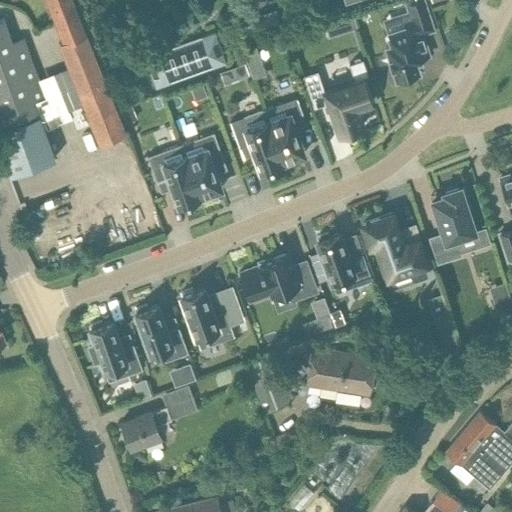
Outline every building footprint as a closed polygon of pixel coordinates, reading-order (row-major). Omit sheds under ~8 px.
[(58,41),(74,81),(83,107),(86,106),(99,141),(125,131),(122,124),(117,111),(74,0),(49,0),(64,39),(58,41)] [(438,32),(427,0),(421,0),(409,4),(414,20),(407,22),(408,26),(390,32),(393,44),(388,46),(398,79),(423,71),(421,63),(428,60),(427,59),(434,56),(427,36),(438,32)] [(355,15),(339,20),(342,32),(358,27),(355,15)] [(46,95),(24,36),(11,41),(3,18),(0,19),(0,124),(39,111),(35,100),(46,95)] [(157,89),(226,62),(214,31),(145,57),(157,89)] [(260,59),(256,48),(243,53),(247,64),(260,59)] [(338,133),(364,124),(358,107),(372,103),(363,78),(368,76),(363,59),(349,64),(354,79),(324,90),(317,70),(303,75),(312,102),(325,97),(329,108),(328,108),(329,110),(330,109),(331,113),(330,113),(330,115),(331,114),(338,133)] [(245,65),(232,69),(236,80),(249,76),(245,65)] [(201,82),(190,86),(195,100),(206,96),(201,82)] [(264,109),(283,162),(283,161),(304,153),(295,127),(306,123),(297,97),(264,109)] [(130,106),(117,111),(122,124),(135,119),(130,106)] [(283,162),(264,109),(230,121),(240,147),(251,143),(261,170),(271,166),(272,170),(283,166),(282,162),(283,162)] [(0,128),(0,147),(10,175),(56,158),(40,114),(0,128)] [(214,131),(181,143),(200,195),(214,190),(220,188),(221,188),(221,186),(220,184),(216,173),(227,168),(214,131)] [(200,196),(200,195),(181,143),(147,155),(157,182),(168,178),(178,204),(188,200),(189,204),(200,200),(199,196),(200,196)] [(511,174),(499,178),(507,203),(511,201),(511,174)] [(144,183),(127,187),(140,235),(157,231),(144,183)] [(462,188),(461,186),(443,192),(444,195),(432,199),(444,236),(431,240),(438,262),(460,254),(455,238),(475,231),(467,206),(471,205),(465,187),(462,188)] [(82,238),(69,194),(19,209),(32,253),(82,238)] [(393,213),(363,223),(370,245),(375,243),(387,277),(426,263),(414,227),(400,233),(393,213)] [(511,259),(511,228),(500,232),(509,261),(511,259)] [(318,239),(317,240),(336,292),(372,279),(362,253),(349,258),(340,232),(329,235),(328,231),(317,236),(318,239)] [(259,263),(259,264),(239,271),(249,300),(270,292),(271,296),(290,289),(294,298),(316,290),(305,260),(292,265),(287,252),(270,258),(259,263)] [(192,287),(181,291),(182,295),(181,295),(200,348),(234,335),(230,324),(244,319),(233,290),(221,295),(226,309),(213,313),(210,303),(204,287),(194,290),(192,287)] [(135,312),(150,353),(161,349),(165,361),(188,352),(178,326),(167,330),(158,304),(148,307),(147,304),(135,308),(137,311),(135,312)] [(330,312),(335,326),(345,322),(340,308),(330,312)] [(328,313),(301,323),(306,335),(332,325),(328,313)] [(99,356),(108,381),(142,369),(133,342),(121,346),(112,320),(102,324),(101,320),(90,324),(91,328),(90,328),(94,342),(90,343),(95,358),(99,356)] [(450,320),(435,324),(442,345),(456,340),(450,320)] [(297,344),(245,364),(264,413),(290,403),(289,398),(294,396),(291,389),(300,385),(295,373),(291,375),(283,353),(299,347),(297,344)] [(373,358),(353,355),(310,351),(306,385),(370,391),(373,358)] [(190,362),(181,366),(187,381),(196,378),(190,362)] [(133,382),(139,398),(152,394),(146,378),(133,382)] [(155,424),(169,419),(197,408),(188,384),(160,394),(165,406),(151,411),(121,421),(131,448),(160,437),(155,424)] [(495,422),(480,409),(445,450),(460,463),(461,461),(471,469),(469,471),(489,487),(511,460),(511,420),(504,430),(495,422)] [(275,436),(281,452),(310,442),(304,426),(275,436)] [(450,511),(458,502),(440,488),(425,508),(430,511),(450,511)] [(235,511),(233,498),(219,502),(217,495),(148,511),(235,511)] [(495,511),(498,510),(487,501),(478,511),(495,511)]
